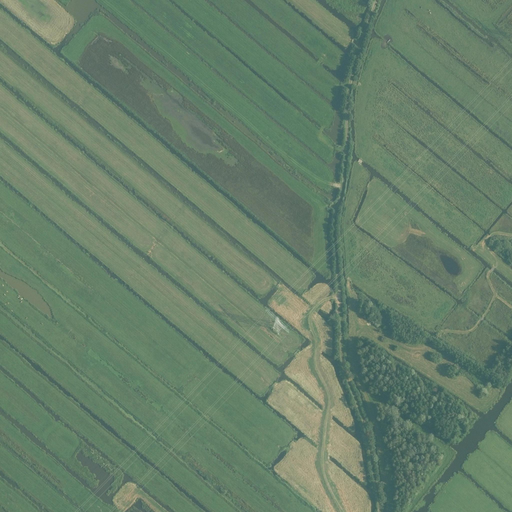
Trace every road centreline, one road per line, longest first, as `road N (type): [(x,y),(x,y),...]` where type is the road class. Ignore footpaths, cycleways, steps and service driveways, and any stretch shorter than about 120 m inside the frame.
road 1 (track): [(375,482),(342,361),(333,226),(349,86)]
road 2 (track): [(55,44),(67,53),(89,27),(110,28),(321,205),(337,208)]
road 3 (track): [(342,511),(322,472),(329,405),(311,323),(318,303),(339,297)]
